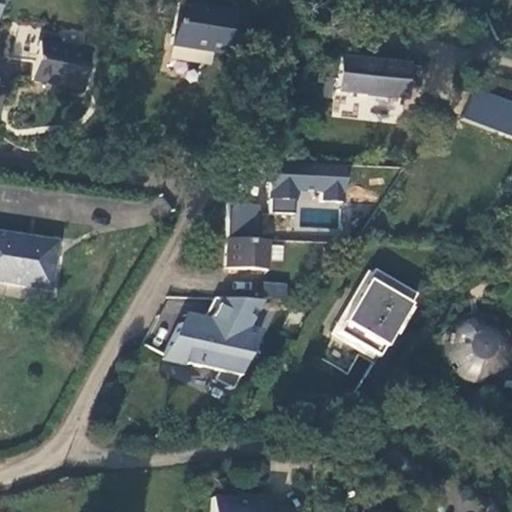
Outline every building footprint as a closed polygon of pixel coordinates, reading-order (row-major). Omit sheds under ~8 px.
[(176,4),(169,47),(208,54),(221,56),(228,14),(176,4)] [(88,54),(40,43),(31,82),(79,92),(88,54)] [(208,54),(169,47),(168,51),(170,56),(174,61),(182,65),(187,64),(201,66),(207,62),(208,54)] [(407,65),(338,58),(338,63),(324,63),(322,80),(335,81),(335,93),(404,98),(407,65)] [(511,96),(464,82),(455,110),(471,115),(470,120),(511,132),(511,96)] [(279,163),(296,122),(276,113),(258,154),(279,163)] [(490,138),(460,129),(450,159),(480,169),(490,138)] [(343,167),(263,164),(263,185),(270,185),(269,215),(293,216),(294,193),(321,194),(320,203),(342,204),(343,167)] [(0,282),(48,291),(56,243),(0,233),(0,282)] [(267,242),(226,240),(225,270),(266,272),(267,242)] [(415,296),(373,271),(335,335),(372,358),(373,356),(378,359),(415,296)] [(286,298),(286,282),(264,282),(264,298),(286,298)] [(262,302),(213,300),(202,321),(208,322),(214,323),(211,331),(205,330),(179,324),(163,356),(178,364),(216,374),(212,382),(230,391),(260,333),(247,330),(262,302)] [(454,376),(465,385),(476,386),(486,385),(495,382),(504,375),(510,367),(511,361),(511,335),(509,328),(503,321),(494,315),(484,312),(473,312),(463,315),(454,320),(447,328),(443,338),(442,348),(443,359),(448,368),(454,376)] [(214,323),(208,322),(205,330),(211,331),(214,323)] [(372,358),(335,335),(320,361),(346,377),(358,357),(374,366),(378,359),(373,356),(372,358)] [(293,511),(268,510),(269,498),(236,496),(236,499),(212,497),(210,511),(293,511)]
